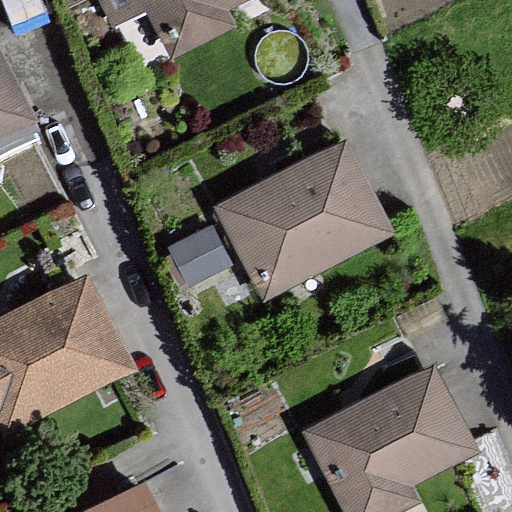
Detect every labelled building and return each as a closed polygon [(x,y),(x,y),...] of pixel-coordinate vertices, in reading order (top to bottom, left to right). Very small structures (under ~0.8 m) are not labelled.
[(40,0),(4,0),(15,32),(47,22),(40,0)] [(256,0),(97,0),(115,33),(146,17),(175,70),(236,37),(225,17),(256,0)] [(0,140),(36,121),(0,55),(0,140)] [(339,150),(210,215),(261,308),(388,239),(339,150)] [(88,281),(0,321),(0,439),(139,379),(88,281)] [(471,458),(426,376),(305,438),(341,511),(413,511),(421,508),(414,489),(471,458)] [(144,511),(132,487),(80,511),(144,511)]
